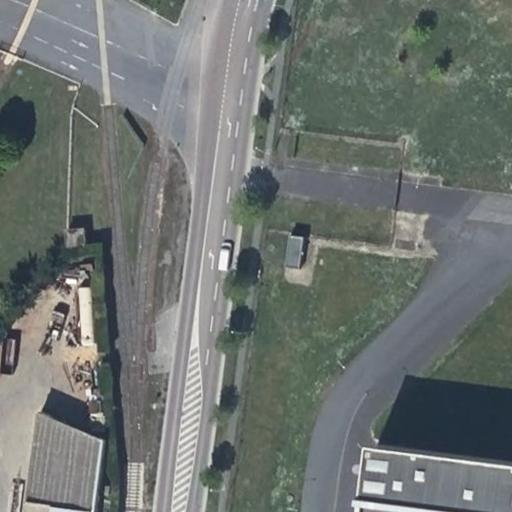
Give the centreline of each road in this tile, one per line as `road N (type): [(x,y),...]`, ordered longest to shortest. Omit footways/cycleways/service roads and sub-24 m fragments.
road 1 (residential): [(215,166),(163,511)]
road 2 (residential): [(193,511),(219,254),(215,166)]
road 3 (residential): [(215,166),(244,0)]
